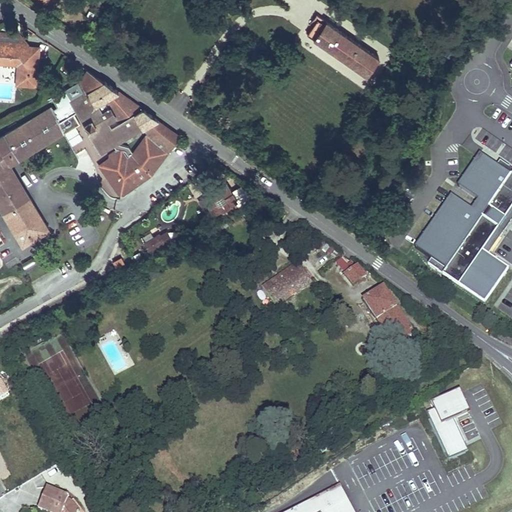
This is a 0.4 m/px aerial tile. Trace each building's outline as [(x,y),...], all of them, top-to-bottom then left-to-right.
[(366,76),(379,58),(317,14),(309,24),(313,26),(307,34),(366,76)] [(0,41),(29,44),(18,30),(0,29),(0,41)] [(0,41),(0,61),(16,62),(16,77),(37,74),(38,53),(36,53),(36,50),(38,50),(38,44),(32,43),(32,45),(29,44),(0,41)] [(0,236),(0,237),(0,236),(0,207),(22,245),(48,229),(9,164),(80,123),(74,113),(77,111),(101,152),(113,145),(116,150),(110,154),(109,158),(99,164),(119,193),(123,193),(137,184),(138,181),(140,180),(142,180),(151,174),(159,164),(158,161),(160,159),(162,159),(180,136),(143,109),(140,111),(135,103),(123,94),(120,96),(117,91),(118,91),(87,69),(78,81),(52,97),(57,106),(53,108),(52,106),(0,137),(0,236)] [(76,127),(64,133),(70,145),(82,140),(76,127)] [(451,194),(414,247),(431,258),(428,263),(459,284),(460,282),(464,285),(462,287),(485,302),(509,267),(491,254),(488,252),(500,236),(494,232),(511,206),(511,167),(501,159),(497,164),(480,152),(458,185),(478,199),(471,208),(451,194)] [(213,213),(214,214),(215,213),(218,218),(238,206),(235,201),(237,200),(227,183),(204,197),(213,213)] [(208,216),(213,213),(204,197),(199,200),(208,216)] [(511,206),(494,232),(500,236),(511,218),(511,206)] [(229,218),(233,224),(244,217),(240,211),(229,218)] [(160,235),(166,245),(173,242),(167,231),(160,235)] [(144,243),(151,254),(166,245),(160,235),(159,234),(144,243)] [(131,256),(134,264),(143,259),(139,252),(131,256)] [(117,269),(124,261),(117,255),(111,263),(117,269)] [(263,288),(277,307),(312,282),(298,263),(263,288)] [(148,270),(151,276),(158,276),(161,271),(159,265),(152,264),(148,270)] [(345,274),(354,286),(366,277),(357,266),(345,274)] [(364,301),(394,346),(413,332),(384,288),(364,301)] [(35,337),(37,341),(46,336),(44,332),(35,337)] [(0,399),(9,393),(0,378),(0,399)] [(427,412),(449,461),(468,452),(464,441),(454,419),(455,419),(470,412),(460,389),(431,402),(434,409),(427,412)] [(454,419),(464,441),(465,441),(455,419),(454,419)] [(354,511),(340,485),(288,511),(354,511)] [(47,488),(39,509),(45,511),(79,511),(71,500),(68,499),(69,496),(47,488)]
